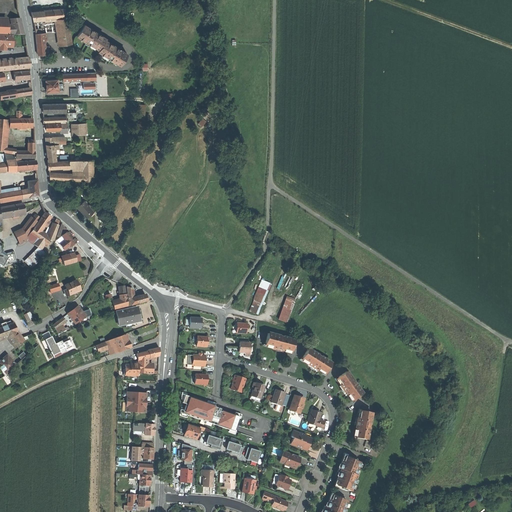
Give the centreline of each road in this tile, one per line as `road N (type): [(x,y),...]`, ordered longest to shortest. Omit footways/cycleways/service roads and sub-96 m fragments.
road 1 (tertiary): [(23,0),(49,196)]
road 2 (residential): [(220,359),(327,399),(333,427),(316,474)]
road 3 (track): [(450,511),(490,435),(507,340)]
road 4 (tertiary): [(167,339),(159,499)]
road 5 (track): [(511,48),(395,0)]
